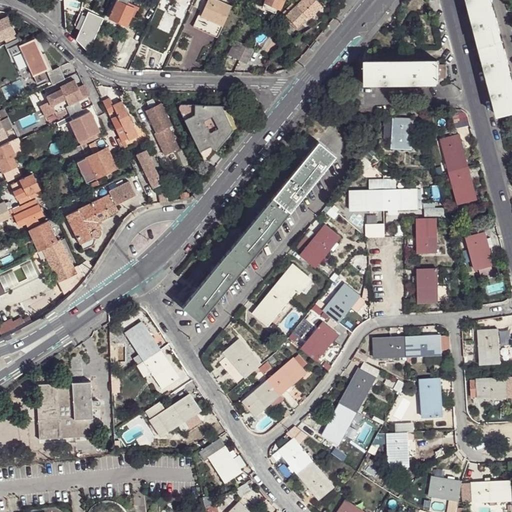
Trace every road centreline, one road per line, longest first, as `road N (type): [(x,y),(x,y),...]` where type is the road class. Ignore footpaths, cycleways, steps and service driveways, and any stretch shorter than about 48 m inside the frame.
road 1 (residential): [(309,87),(121,81),(85,63),(59,37)]
road 2 (tertiary): [(138,275),(309,87)]
road 3 (residential): [(448,0),(511,237)]
road 4 (residential): [(191,355),(345,170)]
road 5 (residential): [(191,355),(296,511)]
road 6 (tertiary): [(0,376),(98,311),(124,284)]
road 7 (tertiary): [(124,284),(0,351)]
